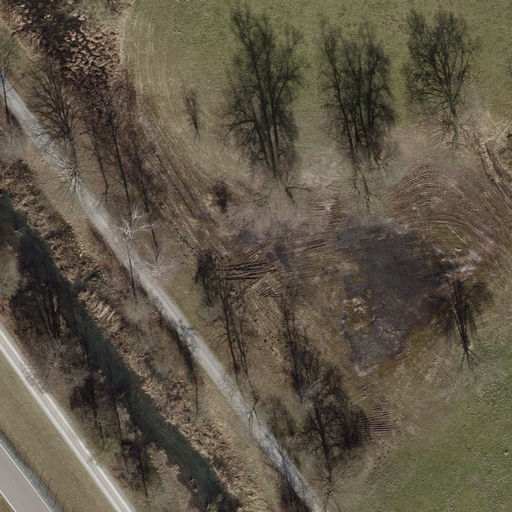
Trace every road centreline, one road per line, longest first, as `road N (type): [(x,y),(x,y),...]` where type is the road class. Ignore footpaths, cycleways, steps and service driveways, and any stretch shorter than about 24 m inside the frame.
road 1 (track): [(321,511),(0,80)]
road 2 (track): [(0,333),(129,511)]
